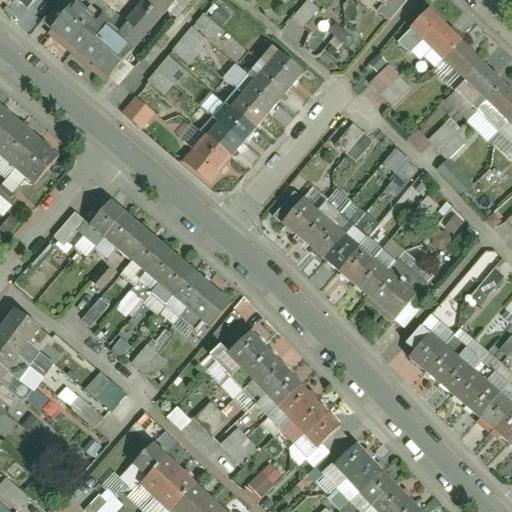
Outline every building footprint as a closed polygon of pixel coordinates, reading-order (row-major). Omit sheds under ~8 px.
[(9,0),(25,14),(37,0),(9,0)] [(111,81),(173,5),(166,0),(141,0),(121,24),(91,0),(61,0),(57,5),(67,12),(51,32),(111,81)] [(511,91),(421,1),(402,21),(511,129),(511,91)] [(308,4),(292,18),(300,26),(316,12),(308,4)] [(204,14),(171,53),(188,68),(222,30),(204,14)] [(179,161),(206,185),(303,75),(276,51),(179,161)] [(169,57),(147,81),(166,97),(187,73),(169,57)] [(390,109),(411,89),(388,65),(368,85),(390,109)] [(141,131),(155,115),(135,99),(121,114),(141,131)] [(0,102),(0,154),(29,178),(55,148),(0,102)] [(408,142),(421,155),(431,145),(447,162),(465,145),(454,134),(460,129),(450,119),(427,142),(418,133),(408,142)] [(352,125),(335,146),(355,163),(373,143),(352,125)] [(397,178),(387,188),(395,196),(418,173),(396,151),(383,164),(397,178)] [(383,313),(408,286),(297,190),(273,218),(383,313)] [(223,296),(102,191),(80,216),(200,321),(223,296)] [(428,198),(404,224),(415,233),(438,208),(428,198)] [(0,215),(3,217),(10,206),(0,199),(0,215)] [(433,250),(448,250),(448,235),(433,234),(433,250)] [(475,280),(492,282),(495,256),(478,253),(475,280)] [(0,365),(33,318),(6,299),(0,307),(0,365)] [(92,326),(105,308),(98,302),(85,320),(92,326)] [(332,422),(242,323),(218,345),(308,444),(332,422)] [(511,448),(511,402),(423,326),(400,352),(511,448)] [(111,413),(126,396),(100,373),(85,390),(111,413)] [(213,436),(228,421),(210,404),(196,420),(213,436)] [(167,420),(181,431),(190,420),(176,409),(167,420)] [(237,429),(219,446),(235,463),(253,446),(237,429)] [(225,511),(141,433),(113,462),(166,511),(225,511)] [(423,511),(352,435),(327,458),(377,511),(423,511)] [(243,492),(257,505),(274,486),(260,473),(243,492)] [(0,485),(0,496),(14,511),(17,511),(29,502),(7,479),(0,485)]
